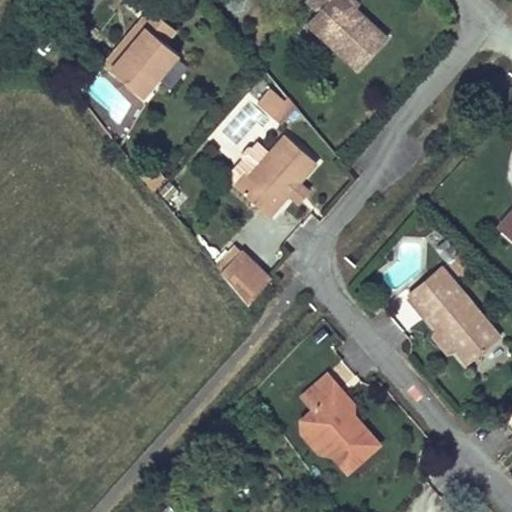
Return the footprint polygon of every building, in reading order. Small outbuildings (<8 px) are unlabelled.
[(356,8),(347,0),(308,0),(319,10),(308,22),(359,70),(388,38),(356,8)] [(360,4),(355,0),(347,0),(356,8),(360,4)] [(179,53),(146,25),(110,68),(143,95),(179,53)] [(184,68),(174,61),(161,79),(171,86),(184,68)] [(283,103),(268,89),(258,101),(273,114),(283,103)] [(296,106),(288,97),(283,103),(273,114),(283,122),(296,106)] [(317,162),(286,135),(250,175),(246,171),(234,185),(270,216),(317,162)] [(511,211),(499,227),(511,238),(511,211)] [(240,251),(236,247),(218,266),(222,270),(240,251)] [(271,278),(241,250),(222,270),(249,303),(271,278)] [(502,335),(445,264),(409,294),(467,364),(502,335)] [(349,407),(335,391),(340,386),(328,372),(305,393),(316,407),(312,410),(302,419),(308,426),(327,447),(348,472),(381,444),(349,407)] [(354,402),(340,386),(335,391),(349,407),(354,402)] [(316,407),(305,393),(301,397),(312,410),(316,407)] [(327,447),(308,426),(301,432),(319,454),(327,447)]
